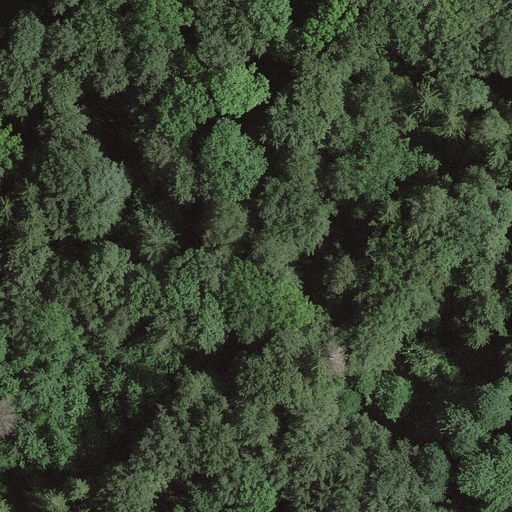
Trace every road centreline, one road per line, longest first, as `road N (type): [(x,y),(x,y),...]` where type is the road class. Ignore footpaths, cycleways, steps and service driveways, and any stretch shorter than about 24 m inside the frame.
road 1 (track): [(511,206),(423,308),(130,511)]
road 2 (track): [(456,0),(511,141)]
